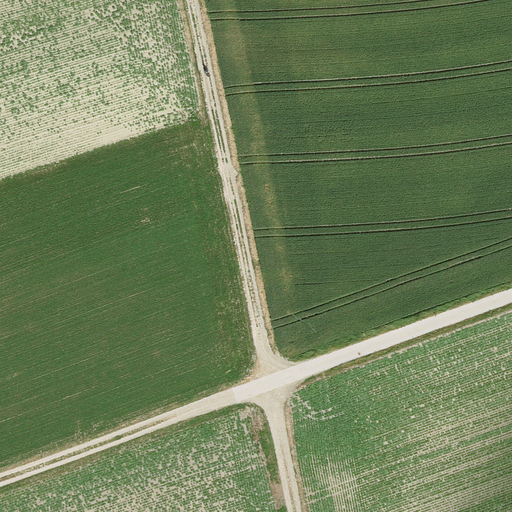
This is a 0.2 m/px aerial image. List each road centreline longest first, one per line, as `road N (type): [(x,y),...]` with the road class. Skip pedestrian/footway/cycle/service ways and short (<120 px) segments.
road 1 (track): [(511,296),(0,479)]
road 2 (track): [(298,511),(192,0)]
